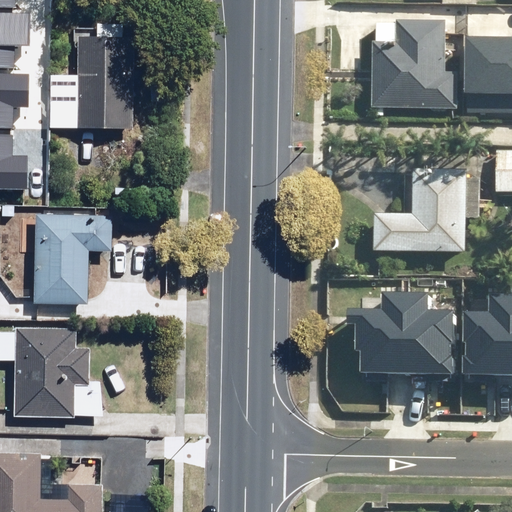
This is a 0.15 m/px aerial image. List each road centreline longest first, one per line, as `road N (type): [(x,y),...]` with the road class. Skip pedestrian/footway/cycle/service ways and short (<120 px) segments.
road 1 (secondary): [(253,0),(250,454)]
road 2 (residential): [(511,460),(250,454)]
road 3 (unknown): [(252,135),(511,135)]
